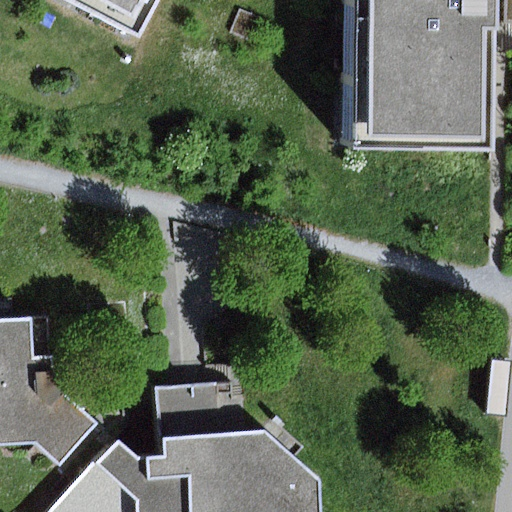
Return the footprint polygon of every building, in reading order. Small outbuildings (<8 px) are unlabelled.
[(63,0),(126,33),(144,0),(63,0)] [(344,0),(343,142),(471,144),(473,0),(344,0)] [(241,10),(233,31),(254,39),(262,18),(241,10)] [(0,447),(35,445),(61,468),(100,424),(57,386),(53,314),(0,317),(0,447)] [(508,362),(488,360),(482,415),(502,417),(508,362)] [(321,511),(320,481),(267,433),(223,436),(219,386),(176,389),(161,391),(166,458),(140,460),(121,443),(99,468),(94,463),(51,511),(321,511)]
